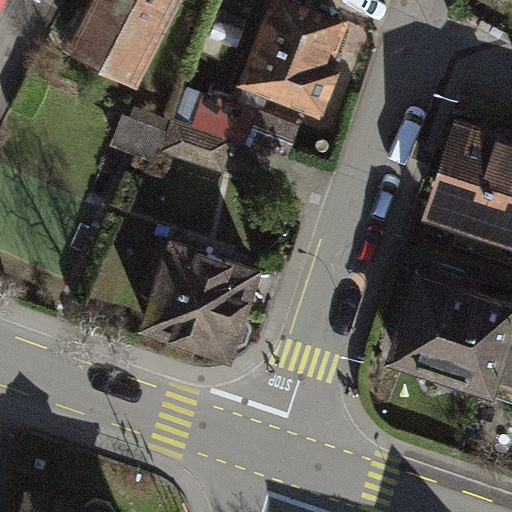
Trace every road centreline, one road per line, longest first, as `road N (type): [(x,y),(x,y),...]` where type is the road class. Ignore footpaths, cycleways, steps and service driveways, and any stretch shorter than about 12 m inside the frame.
road 1 (residential): [(276,453),(419,0)]
road 2 (tertiary): [(0,355),(276,453)]
road 3 (tertiary): [(276,453),(455,511)]
